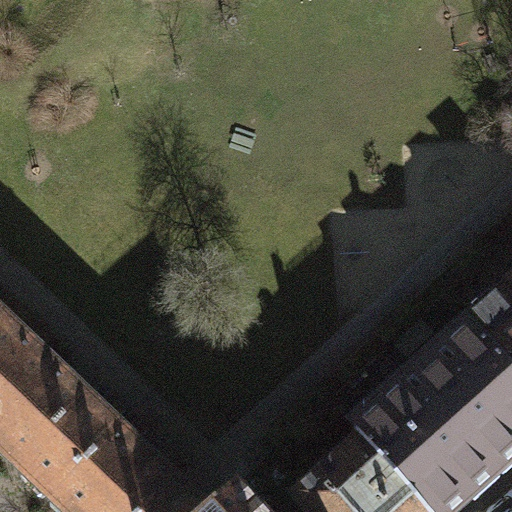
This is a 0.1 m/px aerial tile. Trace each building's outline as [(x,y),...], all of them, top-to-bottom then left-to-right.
[(511,289),(472,326),(511,370),(511,289)] [(0,316),(0,450),(52,500),(119,430),(0,316)] [(360,437),(426,511),(449,511),(511,456),(511,370),(472,326),(354,430),(360,437)] [(204,511),(185,493),(119,430),(52,500),(65,511),(204,511)] [(426,511),(360,437),(293,497),(305,511),(426,511)] [(210,511),(260,511),(238,488),(210,511)]
